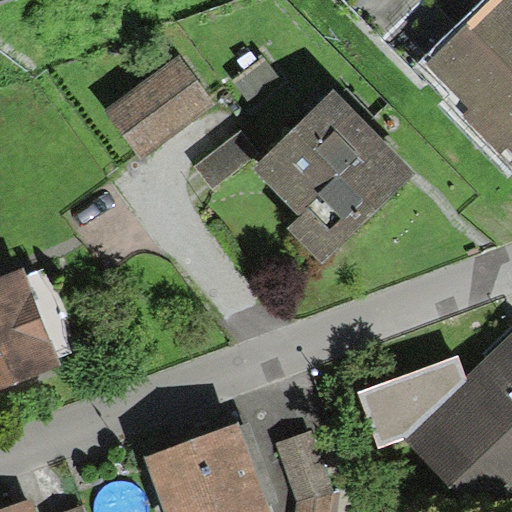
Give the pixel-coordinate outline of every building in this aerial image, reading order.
[(511,0),(484,0),(422,62),(511,151),(511,0)] [(213,106),(175,57),(102,112),(140,162),(213,106)] [(413,169),(333,90),(257,166),(302,210),(287,225),(323,260),(413,169)] [(0,393),(74,373),(45,272),(0,285),(0,393)] [(382,447),(404,439),(475,511),(509,511),(511,509),(511,338),(467,382),(458,357),(362,394),(382,447)] [(239,422),(146,455),(166,511),(270,511),(272,511),(239,422)] [(310,432),(277,444),(299,500),(297,511),(338,511),(340,491),(334,493),(310,432)] [(0,511),(37,511),(34,500),(0,511)]
